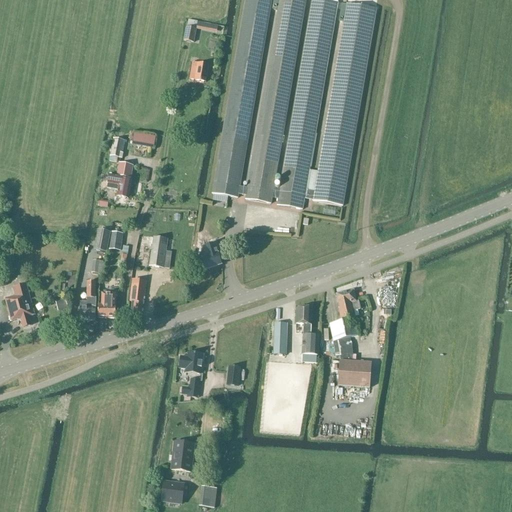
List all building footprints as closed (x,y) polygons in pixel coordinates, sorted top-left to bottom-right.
[(245,0),(212,195),(237,199),(238,195),(246,196),(246,201),(270,205),(271,198),(278,200),(277,206),(302,211),(304,200),(313,201),(313,202),(343,207),(377,10),(347,5),(344,23),(315,192),(306,190),(337,10),(338,4),(338,3),(322,0),(312,0),(280,190),(276,189),(276,192),(272,191),(305,0),(280,0),(278,12),(248,189),(239,188),(271,0),(245,0)] [(340,22),(344,23),(347,5),(338,4),(337,10),(342,11),(340,22)] [(203,17),(201,23),(215,27),(217,21),(203,17)] [(184,42),(194,43),(196,30),(186,28),(184,42)] [(195,81),(205,83),(208,66),(192,63),(189,80),(195,81)] [(160,144),(161,132),(138,129),(136,141),(160,144)] [(114,139),(110,157),(121,159),(124,142),(114,139)] [(117,197),(128,199),(131,182),(130,182),(133,166),(119,164),(117,177),(109,176),(108,182),(109,182),(107,189),(118,191),(117,197)] [(198,241),(201,206),(183,205),(181,240),(198,241)] [(110,235),(97,232),(93,253),(106,256),(110,235)] [(110,250),(120,251),(122,235),(112,234),(110,250)] [(149,267),(160,269),(163,269),(167,240),(153,238),(149,267)] [(223,258),(219,241),(204,246),(204,248),(198,260),(205,263),(207,270),(223,265),(221,259),(223,258)] [(104,262),(93,261),(91,274),(102,275),(104,262)] [(143,297),(144,297),(146,283),(132,281),(130,302),(132,302),(131,312),(142,313),(143,297)] [(79,321),(95,321),(96,304),(95,304),(96,283),(88,283),(87,303),(80,303),(79,321)] [(21,321),(23,329),(31,326),(29,317),(35,315),(26,284),(13,288),(16,297),(5,299),(11,322),(18,320),(19,322),(21,321)] [(339,309),(338,309),(341,322),(329,325),(333,343),(338,342),(339,344),(339,352),(340,352),(340,355),(341,355),(341,362),(353,363),(354,355),(353,355),(353,349),(351,339),(360,337),(354,311),(360,310),(358,302),(356,302),(354,291),(336,295),(339,309)] [(101,296),(101,306),(98,306),(98,319),(115,320),(116,306),(113,306),(113,296),(101,296)] [(302,335),(301,356),(319,357),(320,336),(311,336),(312,308),(296,310),(296,325),(303,325),(303,335),(302,335)] [(274,325),(274,355),(287,356),(287,325),(274,325)] [(203,355),(187,353),(187,357),(180,357),(179,370),(185,371),(185,374),(201,376),(203,355)] [(372,364),(353,363),(341,362),(339,362),(337,387),(370,389),(372,364)] [(239,369),(229,368),(227,386),(238,387),(239,369)] [(200,381),(190,380),(190,385),(188,385),(186,398),(198,399),(200,381)] [(194,446),(174,443),(171,471),(191,473),(194,446)] [(184,486),(163,484),(160,506),(182,508),(184,486)] [(216,489),(203,488),(200,508),(214,509),(216,489)]
